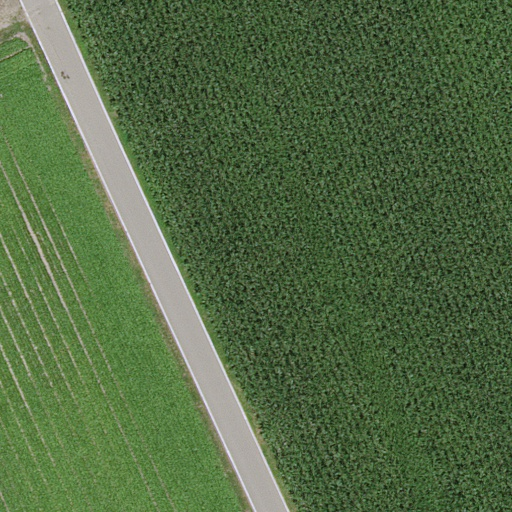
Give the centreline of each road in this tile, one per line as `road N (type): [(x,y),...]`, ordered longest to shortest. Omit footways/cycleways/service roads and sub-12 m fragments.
road 1 (residential): [(43,0),(180,310)]
road 2 (track): [(272,511),(180,310)]
